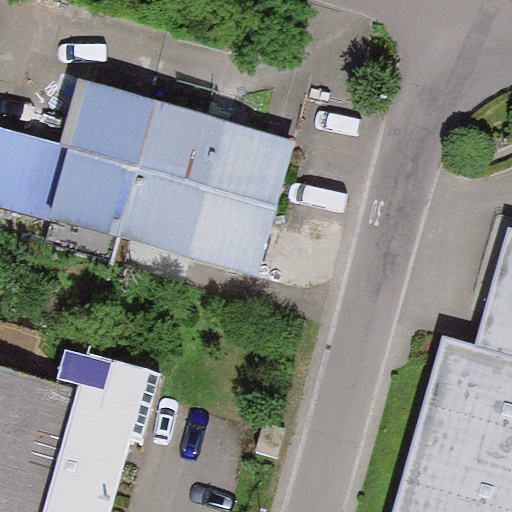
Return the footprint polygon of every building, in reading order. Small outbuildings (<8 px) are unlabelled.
[(92,95),(76,151),(0,130),(0,202),(54,218),(126,237),(262,275),(277,223),(297,151),(92,95)] [(54,218),(45,249),(117,268),(126,237),(54,218)] [(310,232),(277,223),(262,275),(296,284),(310,232)] [(511,511),(511,285),(492,353),(449,341),(399,511),(511,511)] [(59,388),(0,370),(0,511),(115,511),(135,445),(148,448),(167,382),(68,354),(59,388)] [(287,429),(265,425),(259,453),(281,458),(287,429)]
